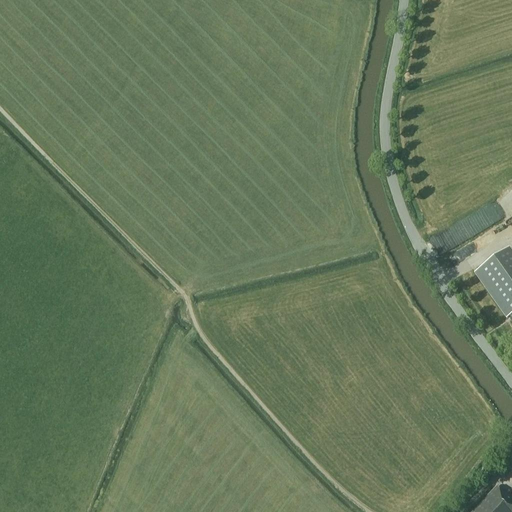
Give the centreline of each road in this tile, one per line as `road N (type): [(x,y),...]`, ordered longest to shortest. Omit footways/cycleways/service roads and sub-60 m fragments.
road 1 (track): [(0,109),(185,296),(204,340),(369,511)]
road 2 (tertiary): [(511,382),(445,295),(395,189),(385,124),(404,0)]
